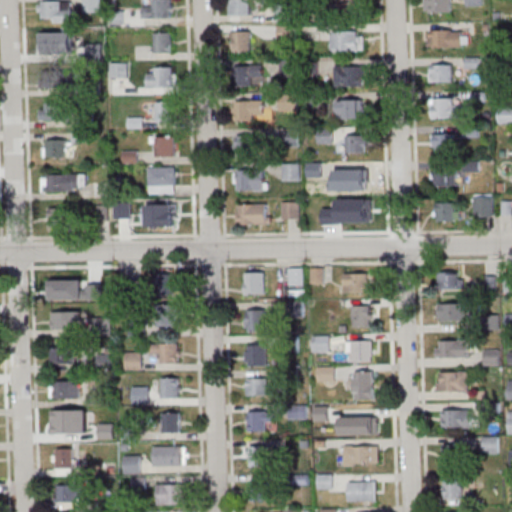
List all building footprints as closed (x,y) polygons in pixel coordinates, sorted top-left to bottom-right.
[(72,0),(39,0),(39,21),(72,21),(72,0)] [(83,0),(84,12),(104,12),(103,0),(83,0)] [(173,18),(172,0),(144,0),(145,18),(173,18)] [(253,0),(231,0),(231,16),(253,16),(253,0)] [(425,0),(425,12),(453,12),(452,0),(425,0)] [(464,30),(430,30),(430,46),(464,46),(464,30)] [(252,51),(252,31),(231,31),(231,51),(252,51)] [(365,52),(365,31),(334,31),(334,52),(365,52)] [(154,52),(173,52),(173,32),(154,32),(154,52)] [(129,77),(129,62),(112,62),(112,77),(129,77)] [(430,82),(453,82),(453,64),(430,64),(430,82)] [(173,86),(173,66),(148,66),(148,86),(173,86)] [(237,84),(257,84),(257,67),(237,67),(237,84)] [(366,67),(335,67),(335,87),(366,87),(366,67)] [(70,85),(70,75),(47,75),(47,85),(70,85)] [(280,110),(299,110),(299,94),(280,94),(280,110)] [(433,117),(463,117),(463,98),(433,98),(433,117)] [(255,114),(264,114),(264,100),(234,100),(234,121),(255,121),(255,114)] [(175,122),(175,101),(156,101),(156,122),(175,122)] [(365,119),(365,101),(337,101),(337,119),(365,119)] [(41,120),(71,120),(71,102),(41,102),(41,120)] [(333,128),(318,128),(318,143),(333,143),(333,128)] [(457,133),(433,133),(433,151),(457,151),(457,133)] [(347,152),(368,152),(368,134),(347,134),(347,152)] [(176,155),(176,135),(158,135),(158,155),(176,155)] [(263,156),(263,135),(237,135),(237,156),(263,156)] [(47,138),(47,156),(68,156),(68,138),(47,138)] [(283,180),(301,180),(301,163),(283,163),(283,180)] [(150,166),(150,193),(176,193),(176,166),(150,166)] [(458,168),(433,168),(433,186),(458,186),(458,168)] [(368,189),(368,169),(349,169),(349,189),(368,189)] [(237,170),(237,191),(268,191),(268,170),(237,170)] [(43,173),(43,191),(86,191),(86,173),(43,173)] [(494,194),(475,194),(475,216),(494,216),(494,194)] [(299,217),(299,201),(283,201),(283,217),(299,217)] [(436,220),(461,220),(461,202),(436,202),(436,220)] [(269,203),(239,204),(239,224),(270,223),(269,203)] [(342,205),(342,221),(368,221),(368,205),(342,205)] [(49,226),(77,226),(77,207),(49,207),(49,226)] [(179,207),(154,207),(154,223),(179,223),(179,207)] [(266,272),(245,272),(245,293),(266,293),(266,272)] [(157,273),(157,295),(176,295),(176,273),(157,273)] [(439,289),(469,289),(469,273),(439,273),(439,289)] [(370,274),(345,274),(345,292),(370,292),(370,274)] [(470,324),(470,302),(441,302),(441,324),(470,324)] [(371,305),(354,305),(354,326),(371,326),(371,305)] [(178,325),(178,308),(154,308),(154,325),(178,325)] [(249,330),(268,330),(268,309),(249,309),(249,330)] [(52,311),(52,328),(82,328),(82,311),(52,311)] [(130,332),(147,332),(147,319),(130,319),(130,332)] [(314,351),(331,351),(331,334),(314,334),(314,351)] [(377,340),(355,340),(355,360),(377,360),(377,340)] [(439,357),(470,357),(470,340),(439,340),(439,357)] [(180,363),(180,343),(153,343),(153,352),(162,352),(162,363),(180,363)] [(248,366),(269,366),(269,344),(248,344),(248,366)] [(74,346),(55,346),(55,363),(74,363),(74,346)] [(485,365),(501,365),(501,349),(485,349),(485,365)] [(143,369),(143,351),(126,351),(126,369),(143,369)] [(336,366),(318,366),(318,381),(336,381),(336,366)] [(356,371),(356,399),(375,399),(375,371),(356,371)] [(439,391),(471,391),(471,371),(439,371),(439,391)] [(161,397),(183,397),(183,377),(161,377),(161,397)] [(269,377),(249,377),(249,395),(269,395),(269,377)] [(81,398),(81,381),(52,381),(52,398),(81,398)] [(151,386),(134,386),(134,403),(151,403),(151,386)] [(316,407),(316,419),(329,419),(329,407),(316,407)] [(475,409),(443,409),(443,427),(475,427),(475,409)] [(250,431),(268,431),(268,420),(275,420),(275,411),(250,411),(250,431)] [(164,412),(164,432),(182,432),(182,412),(164,412)] [(76,415),(56,415),(56,433),(76,433),(76,415)] [(341,434),(376,434),(376,416),(341,416),(341,434)] [(116,438),(116,423),(100,423),(100,438),(116,438)] [(186,445),(155,445),(155,465),(186,465),(186,445)] [(381,464),(381,445),(343,445),(343,464),(381,464)] [(270,467),(270,446),(251,446),(251,467),(270,467)] [(76,448),(55,448),(55,468),(75,468),(76,448)] [(143,473),(143,455),(126,455),(126,473),(143,473)] [(335,474),(319,474),(319,488),(335,488),(335,474)] [(443,478),(443,500),(464,500),(464,478),(443,478)] [(349,481),(349,500),(378,500),(378,481),(349,481)] [(272,482),(250,482),(250,500),(272,500),(272,482)] [(184,483),(159,483),(159,504),(184,504),(184,483)] [(81,502),(81,484),(57,484),(57,502),(81,502)]
